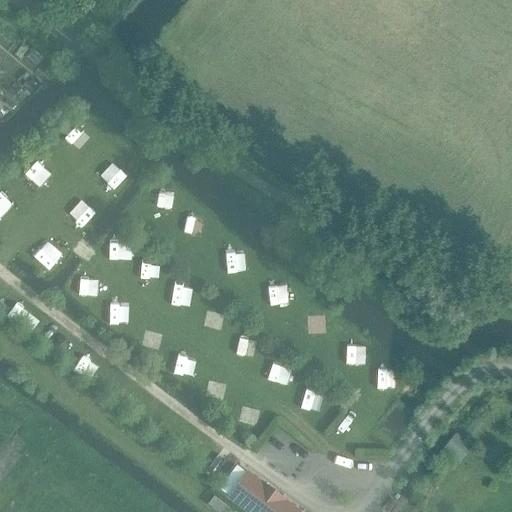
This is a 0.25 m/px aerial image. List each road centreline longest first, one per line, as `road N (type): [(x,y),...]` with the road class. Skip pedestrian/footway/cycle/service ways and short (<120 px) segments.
road 1 (track): [(333,453),(43,217)]
road 2 (track): [(333,453),(373,400),(135,213)]
road 3 (residential): [(363,511),(464,382),(511,370)]
road 4 (track): [(104,151),(0,264)]
